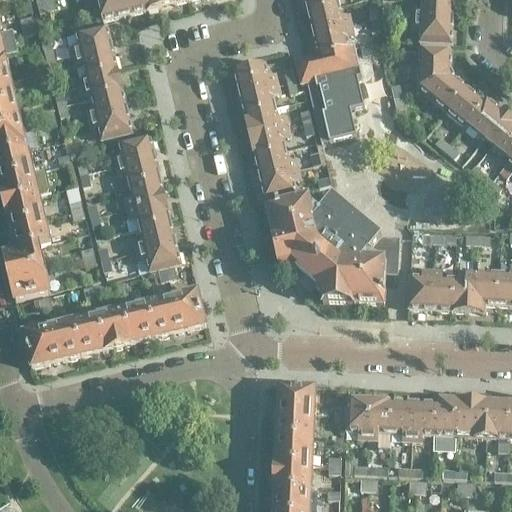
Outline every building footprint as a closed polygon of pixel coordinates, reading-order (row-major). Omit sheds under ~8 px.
[(56,14),(52,0),(34,0),(39,18),(56,14)] [(97,0),(104,25),(126,20),(120,0),(97,0)] [(120,0),(126,20),(148,15),(144,0),(120,0)] [(144,0),(148,15),(169,10),(166,0),(144,0)] [(166,0),(169,10),(191,4),(189,0),(166,0)] [(303,0),(308,17),(341,10),(338,0),(303,0)] [(413,14),(413,25),(454,27),(455,5),(421,4),(421,15),(413,14)] [(341,10),(308,17),(313,38),(353,29),(351,19),(358,18),(355,7),(341,10)] [(24,19),(33,17),(31,10),(22,12),(24,19)] [(379,24),(378,12),(369,13),(370,24),(379,24)] [(392,12),(382,13),(384,25),(393,23),(392,12)] [(35,26),(33,17),(19,21),(21,29),(35,26)] [(385,37),(394,35),(393,23),(384,25),(385,37)] [(380,36),(379,24),(370,24),(371,36),(380,36)] [(454,27),(413,25),(412,35),(419,36),(419,44),(420,44),(420,47),(453,49),(454,27)] [(37,35),(35,26),(21,29),(23,38),(37,35)] [(313,38),(318,60),(318,61),(351,53),(349,41),(356,39),(353,29),(313,38)] [(70,51),(73,61),(113,51),(108,31),(76,38),(77,41),(76,42),(77,50),(70,51)] [(380,46),(362,51),(364,58),(381,54),(380,46)] [(43,59),(41,50),(34,52),(36,60),(43,59)] [(113,51),(73,61),(76,72),(84,70),(86,80),(118,73),(113,51)] [(47,54),(49,66),(59,64),(56,52),(47,54)] [(318,60),(296,66),(302,89),(303,89),(309,88),(322,146),(329,145),(355,138),(350,114),(364,111),(357,82),(361,81),(354,52),(351,53),(318,61),(318,60)] [(419,59),(417,94),(453,77),(452,74),(453,57),(420,55),(420,59),(419,59)] [(6,59),(0,60),(0,86),(12,84),(6,59)] [(59,64),(49,66),(52,77),(62,75),(59,64)] [(46,75),(44,66),(30,69),(32,78),(46,75)] [(234,76),(239,97),(278,87),(276,80),(269,81),(266,68),(234,76)] [(118,73),(86,80),(82,81),(87,105),(92,104),(123,96),(118,73)] [(284,75),(287,87),(296,85),(293,73),(284,75)] [(453,77),(417,94),(447,118),(468,93),(456,82),(453,77)] [(12,84),(0,86),(0,112),(18,108),(12,84)] [(296,85),(287,87),(290,98),(299,96),(296,85)] [(278,87),(239,97),(244,120),(277,112),(274,101),(282,99),(281,94),(280,94),(278,87)] [(390,92),(393,103),(402,101),(400,89),(390,92)] [(52,98),(50,90),(36,93),(38,101),(52,98)] [(468,93),(447,118),(464,132),(467,129),(485,107),(468,93)] [(86,116),(89,126),(128,117),(123,96),(92,104),(94,114),(86,116)] [(58,99),(61,111),(70,109),(67,97),(58,99)] [(402,101),(393,103),(398,124),(407,121),(402,101)] [(509,121),(487,104),(485,107),(467,129),(489,147),(509,121)] [(18,108),(0,112),(0,134),(23,129),(18,108)] [(70,109),(61,111),(66,132),(75,130),(70,109)] [(58,120),(56,112),(42,115),(44,123),(58,120)] [(277,112),(244,120),(249,141),(290,131),(287,121),(280,123),(277,112)] [(309,115),(300,117),(303,129),(312,126),(309,115)] [(128,117),(89,126),(91,136),(98,135),(100,143),(101,143),(102,146),(134,138),(128,117)] [(59,129),(58,120),(44,123),(46,132),(59,129)] [(511,123),(509,121),(489,147),(511,165),(511,163),(511,123)] [(312,126),(303,129),(306,140),(314,138),(312,126)] [(23,129),(0,134),(0,162),(31,155),(30,154),(29,154),(23,129)] [(290,131),(249,141),(255,163),(287,155),(284,143),(292,141),(290,131)] [(113,162),(116,170),(155,161),(151,140),(119,148),(120,151),(119,151),(121,160),(113,162)] [(451,149),(441,141),(436,148),(445,156),(451,149)] [(66,160),(70,160),(80,157),(77,146),(63,149),(66,160)] [(469,163),(475,168),(489,151),(483,146),(469,163)] [(460,157),(451,149),(445,156),(454,164),(460,157)] [(31,155),(0,162),(0,183),(35,175),(31,155)] [(287,155),(255,163),(260,184),(300,175),(297,164),(290,166),(287,155)] [(319,155),(310,158),(313,169),(322,167),(319,155)] [(72,168),(70,160),(56,163),(58,171),(72,168)] [(155,161),(116,170),(119,182),(127,180),(129,191),(161,183),(155,161)] [(78,168),(81,179),(90,177),(88,166),(78,168)] [(74,177),(72,168),(58,171),(60,180),(74,177)] [(494,185),(476,170),(470,177),(487,192),(494,185)] [(35,175),(0,183),(0,190),(4,207),(41,198),(35,175)] [(300,175),(260,184),(265,206),(277,203),(297,198),(296,194),(297,194),(295,186),(303,185),(300,175)] [(90,177),(81,179),(84,191),(93,189),(90,177)] [(330,181),(324,182),(318,184),(320,193),(332,190),(330,181)] [(124,204),(126,214),(166,205),(161,183),(129,191),(132,203),(124,204)] [(494,185),(487,192),(496,200),(503,193),(494,185)] [(41,198),(4,207),(10,231),(47,223),(41,198)] [(279,209),(267,212),(281,272),(291,270),(324,296),(323,307),(355,308),(384,309),(386,280),(399,280),(400,243),(383,242),(333,201),(321,216),(313,209),(311,201),(300,204),(297,198),(277,203),(279,209)] [(81,213),(79,204),(65,207),(67,216),(81,213)] [(166,205),(126,214),(129,225),(132,236),(140,234),(171,226),(166,205)] [(89,212),(91,223),(101,221),(98,210),(89,212)] [(83,221),(81,213),(67,216),(69,224),(83,221)] [(101,221),(91,223),(94,235),(104,233),(101,221)] [(47,223),(10,231),(15,255),(41,249),(53,247),(47,223)] [(416,224),(416,234),(428,234),(428,225),(416,224)] [(134,247),(137,258),(177,248),(171,226),(140,234),(142,245),(134,247)] [(412,234),(411,243),(422,244),(422,234),(412,234)] [(511,237),(495,237),(495,247),(511,247),(511,237)] [(422,239),(421,248),(434,249),(434,239),(422,239)] [(446,240),(434,239),(434,249),(446,249),(446,240)] [(466,240),(466,250),(478,250),(478,241),(466,240)] [(490,241),(478,241),(478,250),(490,250),(490,241)] [(177,248),(137,258),(139,267),(146,266),(149,278),(159,276),(167,274),(174,272),(174,271),(182,269),(177,248)] [(4,258),(9,281),(46,273),(41,249),(15,255),(4,258)] [(95,260),(94,251),(80,255),(81,263),(95,260)] [(99,254),(101,266),(111,264),(108,252),(99,254)] [(97,269),(95,260),(81,263),(84,272),(97,269)] [(111,264),(101,266),(104,277),(114,275),(111,264)] [(497,310),(509,311),(511,310),(511,269),(511,270),(510,277),(499,277),(497,310)] [(179,284),(176,272),(174,272),(167,274),(170,286),(179,284)] [(46,273),(9,281),(15,306),(22,304),(23,306),(52,298),(46,273)] [(170,286),(167,274),(159,276),(161,288),(170,286)] [(410,281),(409,310),(409,314),(432,315),(434,274),(428,274),(428,275),(423,275),(423,282),(410,281)] [(434,274),(432,315),(454,316),(456,283),(443,282),(444,275),(434,274)] [(456,283),(454,316),(475,317),(476,297),(477,276),(466,276),(466,284),(456,283)] [(477,276),(476,297),(475,317),(485,318),(486,310),(497,310),(499,277),(477,276)] [(129,300),(126,288),(118,290),(120,302),(129,300)] [(103,302),(101,289),(92,291),(95,304),(103,302)] [(92,291),(83,293),(86,306),(95,304),(92,291)] [(182,297),(175,299),(184,337),(207,331),(198,295),(183,299),(182,297)] [(175,299),(148,306),(157,343),(184,337),(175,299)] [(54,314),(51,302),(41,304),(44,316),(54,314)] [(41,304),(17,310),(20,322),(44,316),(41,304)] [(148,306),(124,311),(133,349),(157,343),(148,306)] [(124,311),(98,317),(107,355),(133,349),(124,311)] [(98,317),(72,324),(81,361),(107,355),(98,317)] [(27,336),(23,337),(32,373),(56,367),(47,330),(45,324),(35,326),(37,332),(27,335),(27,336)] [(72,324),(47,330),(56,367),(81,361),(72,324)] [(279,390),(278,416),(317,418),(323,418),(324,409),(317,408),(318,399),(316,398),(316,392),(279,390)] [(346,429),(346,437),(358,438),(358,445),(368,446),(370,405),(348,404),(348,409),(347,409),(347,411),(346,420),(346,429)] [(436,408),(435,441),(434,454),(459,455),(460,442),(462,405),(436,404),(436,408)] [(370,405),(368,446),(379,447),(380,438),(390,439),(391,406),(370,405)] [(462,405),(460,442),(474,442),(474,443),(483,444),(485,406),(462,405)] [(391,406),(390,439),(403,440),(402,448),(412,448),(414,407),(391,406)] [(485,406),(483,444),(499,444),(498,457),(509,458),(509,445),(507,444),(509,407),(485,406)] [(414,407),(412,448),(423,448),(424,440),(435,441),(436,408),(414,407)] [(335,419),(346,420),(347,411),(335,411),(335,419)] [(278,416),(277,443),(316,445),(317,418),(278,416)] [(346,420),(335,419),(334,428),(346,429),(346,420)] [(277,443),(276,469),(314,471),(316,445),(277,443)] [(329,470),(342,471),(342,462),(329,462),(329,470)] [(276,469),(275,494),(313,496),(314,471),(276,469)] [(342,471),(329,470),(329,479),(341,480),(342,471)] [(355,470),(354,480),(366,480),(367,471),(355,470)] [(379,471),(367,471),(366,480),(379,480),(379,471)] [(398,472),(398,482),(410,482),(410,473),(398,472)] [(485,472),(485,485),(507,485),(507,476),(496,475),(496,472),(485,472)] [(423,473),(410,473),(410,482),(422,483),(423,473)] [(446,474),(446,483),(458,484),(458,474),(446,474)] [(470,475),(458,474),(458,484),(470,484),(470,475)] [(370,485),(361,484),(360,496),(369,496),(370,485)] [(379,485),(370,485),(369,496),(378,497),(379,485)] [(419,487),(410,487),(409,499),(418,499),(419,487)] [(428,487),(419,487),(418,499),(428,499),(428,487)] [(469,490),(459,489),(459,501),(468,502),(469,490)] [(478,490),(469,490),(468,502),(477,502),(478,490)] [(275,494),(274,511),(312,511),(313,496),(275,494)] [(328,505),(340,505),(341,496),(328,496),(328,505)]
